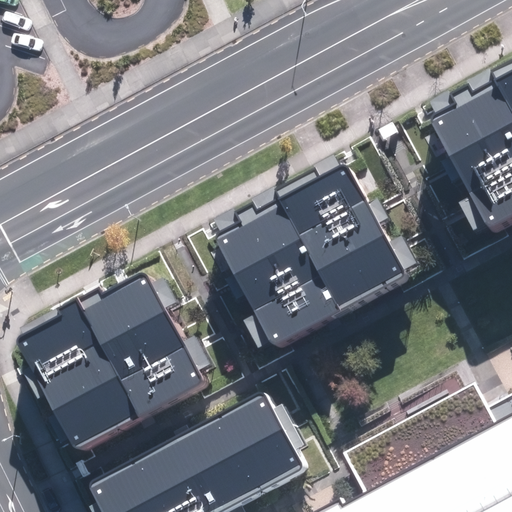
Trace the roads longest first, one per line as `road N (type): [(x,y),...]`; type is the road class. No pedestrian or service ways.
road 1 (secondary): [(473,0),(0,252)]
road 2 (secondary): [(0,213),(399,0)]
